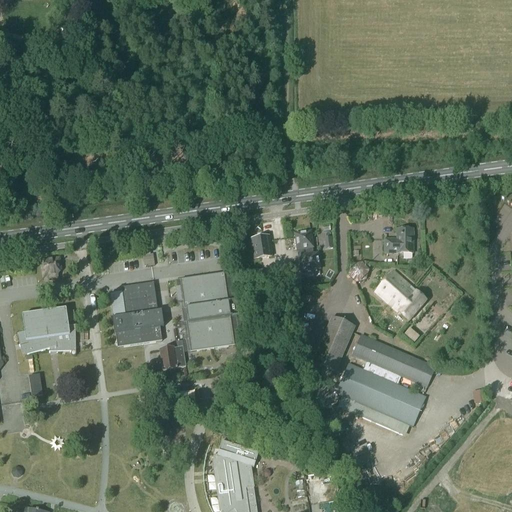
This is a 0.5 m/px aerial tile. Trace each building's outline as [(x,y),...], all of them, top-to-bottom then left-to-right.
[(385,255),(412,255),(412,232),(397,232),(397,242),(385,242),(385,255)] [(298,251),(302,251),(302,257),(304,272),(319,270),(317,255),(313,256),(312,249),(310,234),(296,236),(298,251)] [(253,261),(272,257),(269,237),(250,241),(253,261)] [(42,265),(43,272),(43,274),(49,278),(47,280),(48,283),(58,282),(58,279),(56,277),(61,272),(60,265),(54,261),(47,262),(44,265),(42,265)] [(352,266),(348,277),(355,285),(366,282),(369,272),(362,264),(352,266)] [(248,289),(265,285),(262,271),(245,275),(248,289)] [(393,273),(375,294),(409,324),(427,303),(393,273)] [(186,324),(191,354),(234,347),(230,319),(239,317),(237,302),(228,303),(224,275),(180,281),(184,311),(187,310),(188,324),(186,324)] [(115,335),(117,349),(162,343),(160,329),(164,328),(163,327),(159,328),(157,315),(161,314),(161,313),(158,313),(153,285),(121,290),(125,318),(112,320),(114,335),(115,335)] [(23,319),(23,318),(22,318),(25,334),(17,336),(23,358),(27,357),(56,350),(56,354),(71,354),(71,356),(71,357),(72,357),(72,358),(73,358),(74,358),(75,358),(75,357),(76,356),(75,328),(68,328),(66,312),(65,312),(65,313),(23,319)] [(335,374),(355,329),(332,319),(312,364),(335,374)] [(427,389),(435,370),(361,338),(353,356),(427,389)] [(160,352),(163,372),(186,369),(183,348),(160,352)] [(413,429),(426,399),(349,366),(336,395),(375,412),(371,419),(404,434),(407,426),(413,429)] [(39,376),(29,378),(32,399),(43,397),(39,376)] [(485,392),(473,393),(474,405),(486,404),(485,392)] [(256,511),(254,490),(254,489),(253,489),(250,469),(254,470),(258,455),(222,443),(217,457),(214,457),(214,456),(221,511),(256,511)] [(261,448),(258,455),(266,458),(268,451),(261,448)]
